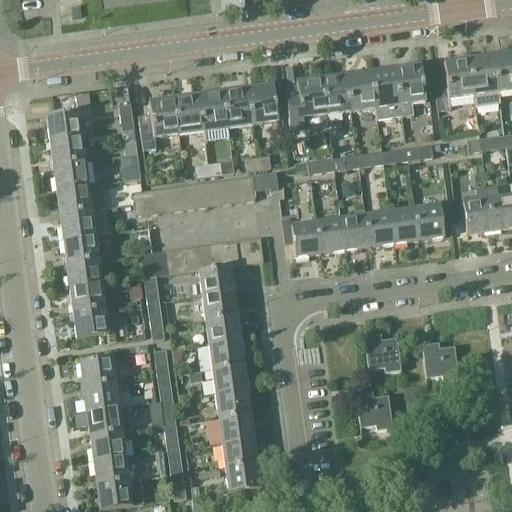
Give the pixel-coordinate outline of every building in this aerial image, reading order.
[(511,56),(493,59),(493,62),(498,96),(511,93),(511,56)] [(498,96),(493,62),(493,59),(468,62),(473,99),(474,110),(500,107),(498,96)] [(443,66),(445,79),(432,80),(437,114),(450,112),(449,102),(473,99),(468,62),(443,66)] [(394,72),(394,75),(401,120),(412,119),(411,108),(424,106),(419,69),(394,72)] [(401,120),(394,75),(394,72),(370,75),(376,124),(401,120)] [(345,79),(346,81),(350,116),(374,113),(376,124),(370,75),(345,79)] [(350,116),(346,81),(345,79),(321,82),(326,119),(350,116)] [(295,85),(297,99),(285,100),(289,134),(303,132),(301,123),(326,119),(321,82),(295,85)] [(115,88),(117,106),(128,104),(125,86),(115,88)] [(247,92),(247,95),(252,129),(277,126),(272,89),(247,92)] [(252,129),(247,95),(247,92),(222,95),(227,133),(252,129)] [(198,99),(198,101),(203,136),(204,145),(212,144),(211,135),(227,133),(222,95),(198,99)] [(70,99),(55,101),(57,116),(72,114),(70,99)] [(203,136),(198,101),(198,99),(173,102),(178,139),(203,136)] [(148,105),(150,118),(137,120),(142,154),(155,152),(154,142),(178,139),(173,102),(148,105)] [(130,108),(118,109),(121,135),(133,133),(130,108)] [(78,115),(45,119),(49,145),(82,140),(78,115)] [(491,140),(493,152),(505,151),(504,139),(491,140)] [(82,140),(49,145),(52,169),(85,165),(82,140)] [(493,152),(491,140),(479,142),(480,154),(493,152)] [(480,154),(479,142),(466,144),(468,156),(480,154)] [(136,158),(136,157),(135,145),(122,147),(124,160),(136,158)] [(432,161),(431,155),(431,149),(418,150),(420,162),(432,161)] [(418,150),(406,152),(407,164),(420,162),(418,150)] [(407,164),(406,152),(393,154),(395,166),(407,164)] [(393,154),(381,155),(383,167),(395,166),(393,154)] [(368,157),(370,169),(383,167),(381,155),(368,157)] [(368,157),(356,159),(358,171),(370,169),(368,157)] [(256,161),(258,173),(270,172),(269,159),(256,161)] [(358,171),(356,159),(344,160),(345,172),(358,171)] [(333,174),(334,174),(345,172),(344,160),(331,162),(333,174)] [(258,173),(256,161),(244,163),(245,175),(258,173)] [(333,174),(331,162),(319,164),(320,176),(333,174)] [(85,165),(52,169),(55,194),(88,189),(85,165)] [(209,180),(221,178),(219,166),(207,168),(209,180)] [(209,180),(207,168),(194,169),(196,182),(209,180)] [(128,184),(140,182),(138,169),(126,171),(128,184)] [(182,171),(170,172),(171,184),(184,183),(182,171)] [(277,191),(275,180),(275,176),(251,180),(253,195),(277,191)] [(239,182),(242,206),(254,204),(253,195),(251,180),(239,182)] [(242,206),(239,182),(227,183),(230,207),(242,206)] [(230,207),(227,183),(215,185),(218,209),(230,207)] [(203,186),(206,210),(218,209),(215,185),(203,186)] [(191,188),(194,212),(206,210),(203,186),(191,188)] [(179,190),(182,214),(194,212),(191,188),(179,190)] [(88,189),(55,194),(59,218),(92,214),(88,189)] [(486,191),(492,235),(511,231),(511,200),(511,198),(498,200),(496,189),(486,191)] [(167,191),(170,215),(182,214),(179,190),(167,191)] [(158,217),(170,215),(167,191),(155,193),(158,217)] [(477,203),(462,205),(466,238),(492,235),(486,191),(475,192),(477,203)] [(146,219),(147,219),(158,217),(155,193),(143,194),(144,207),(146,219)] [(144,207),(143,194),(131,196),(133,208),(144,207)] [(289,202),(280,203),(282,219),(291,218),(289,202)] [(144,207),(133,208),(135,220),(146,219),(144,207)] [(418,244),(443,241),(439,208),(413,211),(418,244)] [(418,244),(413,211),(389,215),(393,248),(418,244)] [(92,214),(59,218),(62,243),(95,239),(92,214)] [(393,248),(389,215),(364,218),(369,251),(393,248)] [(369,251),(364,218),(340,221),(344,254),(369,251)] [(344,254),(340,221),(315,225),(320,258),(344,254)] [(315,225),(290,228),(294,261),(320,258),(315,225)] [(95,239),(62,243),(65,268),(110,262),(108,251),(97,252),(95,239)] [(247,243),(250,267),(263,266),(259,241),(247,243)] [(250,267),(247,243),(235,245),(238,269),(250,267)] [(235,245),(223,246),(227,270),(238,269),(235,245)] [(212,248),(215,272),(227,270),(223,246),(212,248)] [(212,248),(200,249),(203,273),(215,272),(212,248)] [(200,249),(188,251),(191,275),(197,274),(203,273),(200,249)] [(188,251),(176,253),(179,277),(191,275),(188,251)] [(179,277),(176,253),(164,254),(167,279),(179,277)] [(152,256),(154,268),(155,280),(167,279),(164,254),(152,256)] [(154,268),(152,256),(140,258),(141,270),(154,268)] [(110,262),(65,268),(68,292),(102,288),(100,278),(111,277),(110,262)] [(155,280),(154,268),(141,270),(143,282),(155,280)] [(197,274),(200,299),(233,295),(230,270),(197,274)] [(157,293),(155,280),(143,282),(145,294),(157,293)] [(72,317),(105,312),(102,288),(68,292),(72,317)] [(141,289),(126,291),(128,304),(143,301),(141,289)] [(158,305),(157,293),(145,294),(146,307),(158,305)] [(233,295),(200,299),(204,324),(226,321),(237,319),(233,295)] [(148,319),(160,318),(158,305),(146,307),(148,319)] [(72,317),(72,321),(75,342),(108,338),(105,312),(72,317)] [(148,319),(150,332),(162,330),(160,318),(148,319)] [(237,319),(226,321),(204,324),(207,349),(240,344),(237,319)] [(162,330),(150,332),(151,344),(163,343),(162,330)] [(396,341),(381,343),(375,344),(375,339),(364,340),(368,373),(384,371),(385,376),(400,374),(396,341)] [(243,369),(240,344),(207,349),(210,373),(243,369)] [(433,352),(432,347),(421,348),(425,381),(442,379),(442,384),(458,382),(454,350),(433,352)] [(134,350),(126,351),(127,359),(135,358),(134,350)] [(182,352),(171,353),(173,367),(184,365),(182,352)] [(152,355),(154,367),(167,366),(165,353),(152,355)] [(111,361),(79,365),(82,391),(115,386),(111,361)] [(154,367),(156,380),(168,378),(167,366),(154,367)] [(247,393),(243,369),(210,373),(214,398),(247,393)] [(200,375),(188,376),(189,385),(201,384),(200,375)] [(168,378),(156,380),(158,392),(170,391),(168,378)] [(118,411),(115,386),(82,391),(86,415),(118,411)] [(159,405),(172,403),(170,391),(158,392),(159,405)] [(250,418),(247,393),(214,398),(217,422),(250,418)] [(376,433),(392,432),(388,399),(367,402),(366,396),(355,398),(360,431),(375,428),(376,433)] [(159,405),(161,417),(173,416),(172,403),(159,405)] [(127,410),(118,411),(86,415),(89,440),(122,436),(130,434),(127,410)] [(161,417),(163,429),(175,428),(173,416),(161,417)] [(253,442),(250,418),(217,422),(220,447),(253,442)] [(175,428),(163,429),(164,442),(177,440),(175,428)] [(125,460),(122,436),(89,440),(92,465),(125,460)] [(164,442),(166,454),(178,453),(177,440),(164,442)] [(224,471),(257,467),(253,442),(220,447),(224,471)] [(166,454),(168,467),(180,465),(178,453),(166,454)] [(162,455),(154,456),(156,476),(165,475),(162,455)] [(95,489),(128,485),(125,460),(92,465),(95,489)] [(168,467),(170,479),(182,478),(180,465),(168,467)] [(224,471),(227,497),(260,492),(257,467),(224,471)] [(170,479),(171,491),(184,490),(182,478),(170,479)] [(98,511),(118,511),(132,510),(143,509),(139,485),(129,486),(128,485),(95,489),(98,511)] [(184,490),(171,491),(173,504),(185,503),(184,490)] [(163,493),(153,495),(154,505),(164,504),(163,493)] [(207,511),(206,501),(192,503),(193,511),(207,511)]
